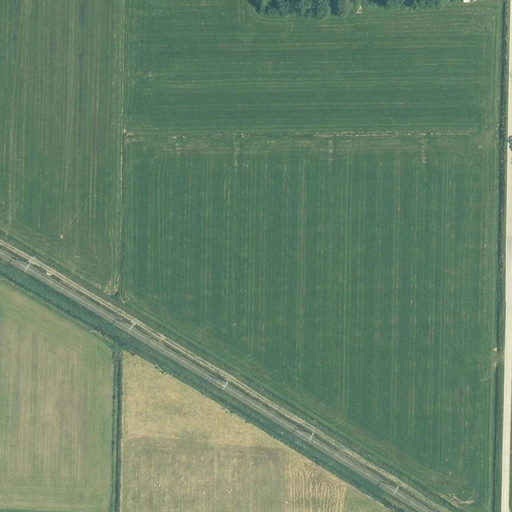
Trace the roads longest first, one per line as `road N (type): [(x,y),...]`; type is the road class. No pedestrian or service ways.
road 1 (unclassified): [(504,511),(509,281)]
road 2 (unclassified): [(509,259),(511,122)]
